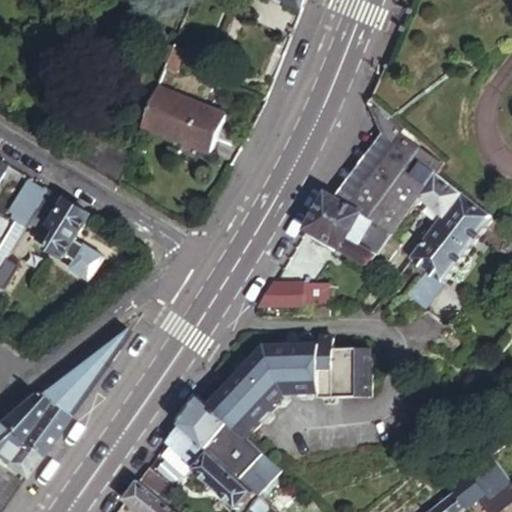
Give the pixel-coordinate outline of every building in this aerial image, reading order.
[(177,61),(167,58),(163,69),(173,73),(177,61)] [(156,86),(140,123),(211,148),(224,111),(156,86)] [(450,164),(373,101),(371,104),(381,134),(384,141),(389,145),(346,207),(336,201),(326,194),(314,213),(364,243),(360,251),(375,260),(388,244),(423,200),(441,177),(450,164)] [(87,128),(75,158),(116,184),(129,153),(87,128)] [(384,141),(381,134),(336,201),(346,207),(389,145),(384,141)] [(0,160),(0,174),(1,175),(8,163),(1,159),(0,160)] [(464,196),(441,177),(423,200),(447,219),(464,196)] [(64,259),(92,214),(50,188),(27,226),(36,232),(31,238),(64,259)] [(472,202),(464,196),(447,219),(414,263),(445,285),(494,219),(472,202)] [(364,243),(314,213),(305,229),(369,268),(375,260),(360,251),(364,243)] [(399,251),(388,244),(375,260),(369,268),(380,276),(399,251)] [(6,260),(0,270),(0,287),(4,290),(18,268),(6,260)] [(302,285),(270,286),(256,309),(303,308),(302,306),(323,306),(322,288),(302,287),(302,285)] [(330,323),(329,312),(311,314),(311,320),(322,319),(322,323),(330,323)] [(39,395),(65,417),(125,334),(118,323),(32,388),(39,395)] [(239,374),(210,407),(247,439),(287,394),(317,395),(317,400),(369,402),(371,351),(337,350),(338,339),(321,339),(320,344),(267,342),(251,361),(246,356),(235,370),(239,374)] [(32,388),(0,412),(0,419),(11,429),(39,395),(32,388)] [(15,441),(37,456),(65,417),(39,395),(11,429),(7,434),(15,441)] [(210,407),(198,396),(191,408),(180,424),(242,476),(247,471),(283,470),(247,439),(210,407)] [(0,460),(0,461),(15,441),(7,434),(11,429),(0,419),(0,460)] [(242,476),(180,424),(168,440),(173,444),(197,464),(245,505),(258,490),(242,476)] [(14,473),(21,479),(37,456),(15,441),(0,461),(14,473)] [(197,464),(173,444),(164,455),(189,474),(197,464)] [(511,485),(485,455),(441,489),(446,494),(461,511),(486,493),(501,511),(506,511),(511,507),(511,501),(506,495),(511,489),(511,485)] [(181,489),(151,465),(141,479),(171,502),(181,489)] [(0,473),(17,484),(0,469),(0,473)] [(264,496),(285,472),(283,470),(247,471),(242,476),(258,490),(264,496)] [(0,508),(17,484),(0,473),(0,508)] [(183,511),(171,502),(141,479),(135,488),(127,499),(143,511),(183,511)] [(461,511),(446,494),(422,511),(461,511)] [(270,511),(276,506),(264,496),(252,510),(253,511),(270,511)]
